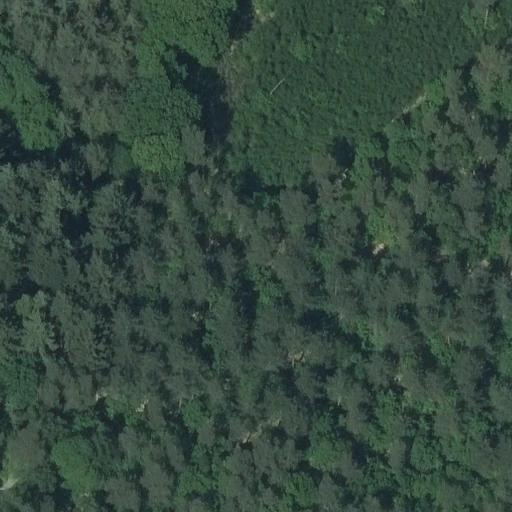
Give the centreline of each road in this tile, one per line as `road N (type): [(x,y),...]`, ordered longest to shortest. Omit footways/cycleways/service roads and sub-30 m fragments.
road 1 (track): [(171,0),(74,511)]
road 2 (track): [(511,82),(428,109),(344,182),(296,202),(132,203)]
